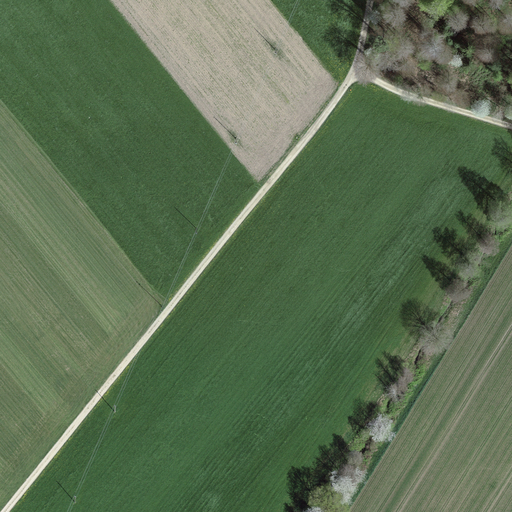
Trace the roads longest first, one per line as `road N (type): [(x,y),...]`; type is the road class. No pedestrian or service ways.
road 1 (track): [(353,76),(7,511)]
road 2 (track): [(511,127),(353,76)]
